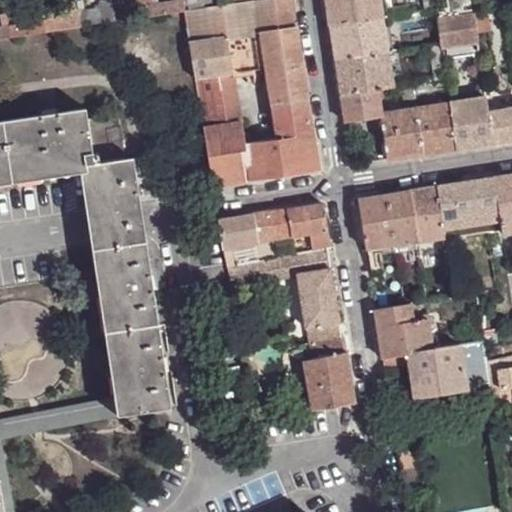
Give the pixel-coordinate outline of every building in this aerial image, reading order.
[(148,4),(147,0),(137,0),(140,17),(149,16),(148,4)] [(178,0),(159,3),(148,4),(149,16),(186,9),(184,0),(178,0)] [(250,0),(221,4),(225,24),(227,36),(261,30),(295,25),(291,0),(250,0)] [(378,0),(325,0),(329,24),(381,16),(378,0)] [(422,0),(424,10),(435,8),(433,0),(422,0)] [(471,12),(469,0),(445,0),(447,6),(435,8),(436,17),(471,12)] [(112,2),(78,7),(81,26),(116,21),(114,10),(112,2)] [(221,4),(186,9),(189,29),(225,24),(221,4)] [(81,26),(78,7),(53,10),(56,30),(81,26)] [(440,44),(436,17),(435,8),(424,10),(412,11),(417,47),(429,45),(440,44)] [(124,9),(114,10),(116,21),(125,19),(124,9)] [(483,9),(471,12),(473,23),(485,21),(483,9)] [(53,10),(43,12),(45,21),(47,32),(56,30),(53,10)] [(473,23),(471,12),(436,17),(440,44),(475,39),(473,23)] [(397,50),(391,15),(381,16),(387,52),(397,50)] [(387,52),(381,16),(329,24),(335,60),(387,52)] [(45,21),(8,26),(10,37),(47,32),(45,21)] [(227,36),(225,24),(189,29),(191,42),(227,36)] [(302,68),(295,25),(261,30),(266,69),(267,74),(302,68)] [(8,26),(0,27),(0,38),(10,37),(8,26)] [(261,30),(227,36),(228,45),(233,73),(233,74),(266,69),(261,30)] [(228,45),(227,36),(191,42),(193,50),(228,45)] [(475,39),(440,44),(442,55),(477,50),(475,39)] [(442,55),(440,44),(429,45),(435,80),(445,78),(442,55)] [(233,73),(228,45),(193,50),(197,78),(233,73)] [(392,86),(387,52),(335,60),(339,93),(377,88),(392,86)] [(306,97),(302,68),(267,74),(272,102),(306,97)] [(197,78),(199,94),(236,89),(233,74),(233,73),(197,78)] [(446,87),(445,78),(435,80),(411,83),(413,91),(446,87)] [(381,114),(377,88),(339,93),(344,122),(381,117),(381,114)] [(199,94),(205,127),(241,121),(236,89),(199,94)] [(311,132),(306,97),(272,102),(277,136),(311,132)] [(484,98),(449,103),(455,148),(490,143),(486,113),(484,98)] [(449,103),(415,108),(422,154),(455,148),(449,103)] [(0,177),(74,165),(86,164),(94,163),(87,119),(86,108),(56,113),(42,114),(0,121),(0,177)] [(415,108),(381,114),(381,117),(384,132),(388,159),(422,154),(415,108)] [(511,109),(486,113),(490,143),(511,139),(511,109)] [(87,119),(94,163),(125,158),(119,115),(87,119)] [(213,185),(250,179),(243,142),(241,121),(205,127),(213,185)] [(317,169),(311,132),(277,136),(243,142),(250,179),(317,169)] [(388,159),(384,132),(367,135),(371,161),(388,159)] [(92,201),(139,194),(133,156),(125,158),(94,163),(86,164),(88,171),(92,201)] [(88,171),(86,164),(74,165),(75,173),(88,171)] [(501,229),(502,232),(511,230),(511,174),(493,178),(497,204),(501,229)] [(460,183),(436,187),(440,220),(443,236),(443,239),(501,229),(497,204),(493,178),(475,180),(474,181),(460,183)] [(436,187),(409,191),(416,241),(443,236),(440,220),(436,187)] [(356,200),(364,248),(416,241),(409,191),(356,200)] [(95,225),(99,248),(145,241),(142,218),(139,194),(92,201),(95,225)] [(323,203),(287,209),(291,234),(310,231),(327,228),(323,203)] [(291,234),(287,209),(268,212),(273,238),(291,234)] [(268,212),(252,215),(257,241),(273,238),(268,212)] [(252,215),(219,219),(223,247),(257,241),(252,215)] [(329,247),(327,228),(310,231),(313,250),(316,249),(329,247)] [(100,255),(123,415),(171,407),(165,372),(163,358),(158,325),(153,290),(151,275),(150,268),(149,261),(145,241),(99,248),(100,255)] [(276,258),(275,258),(278,271),(276,272),(277,279),(296,275),(296,274),(330,270),(327,250),(330,249),(329,247),(316,249),(313,250),(295,254),(294,254),(276,258)] [(95,257),(114,398),(117,415),(123,415),(100,255),(95,257)] [(244,264),(236,266),(240,287),(277,279),(276,272),(278,271),(275,258),(260,260),(244,264)] [(240,287),(236,266),(226,268),(230,289),(240,287)] [(296,274),(296,275),(305,327),(313,326),(313,329),(323,327),(323,325),(339,323),(330,270),(296,274)] [(459,295),(462,314),(480,311),(477,294),(459,295)] [(425,302),(428,319),(454,315),(452,297),(425,302)] [(374,310),(377,327),(413,322),(410,305),(374,310)] [(377,327),(382,358),(432,350),(428,319),(413,322),(377,327)] [(314,342),(341,337),(339,323),(323,325),(323,327),(313,329),(313,326),(305,327),(308,343),(314,342)] [(341,337),(314,342),(316,357),(346,352),(344,337),(341,337)] [(382,358),(384,374),(411,369),(416,396),(466,387),(466,383),(465,379),(473,378),(488,375),(486,360),(484,341),(432,350),(382,358)] [(303,359),(310,408),(354,402),(346,352),(316,357),(303,359)] [(511,354),(486,360),(488,375),(490,387),(491,391),(511,387),(511,354)] [(491,391),(490,387),(479,389),(480,399),(483,417),(495,415),(491,391)] [(0,482),(5,511),(2,511),(18,511),(4,437),(117,415),(114,398),(0,419),(0,482)] [(396,440),(404,490),(422,487),(414,438),(396,440)]
